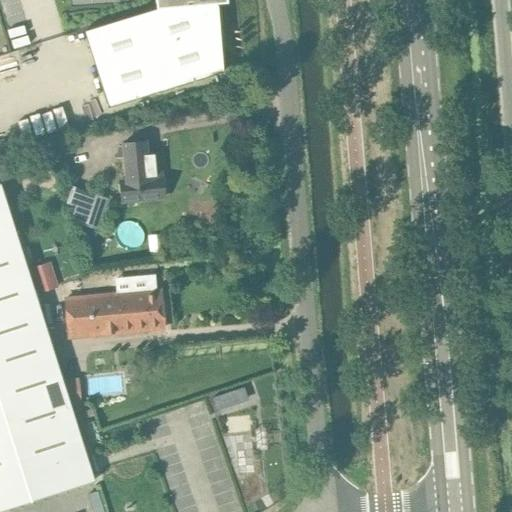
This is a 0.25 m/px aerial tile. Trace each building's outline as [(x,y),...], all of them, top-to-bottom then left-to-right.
[(222,71),(216,4),(225,3),(225,0),(153,0),(154,9),(82,31),(106,108),(222,71)] [(147,153),(145,141),(122,143),(122,146),(118,146),(115,159),(123,158),(125,181),(118,181),(120,202),(161,198),(159,178),(161,177),(159,152),(147,153)] [(0,509),(94,479),(0,183),(0,509)] [(101,231),(111,200),(71,187),(66,203),(75,206),(70,221),(84,225),(101,231)] [(49,262),(30,268),(38,294),(57,288),(49,262)] [(159,289),(65,298),(68,336),(163,327),(159,289)]
